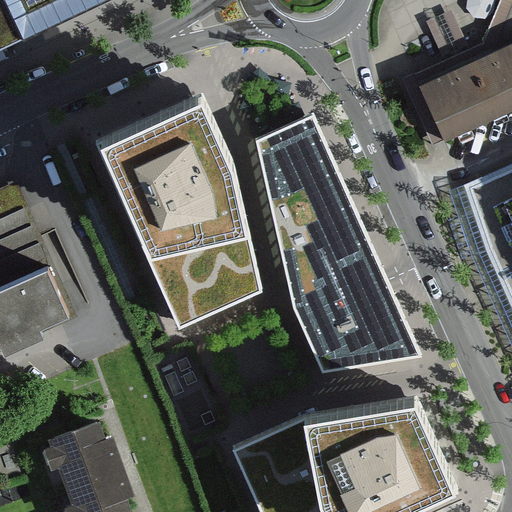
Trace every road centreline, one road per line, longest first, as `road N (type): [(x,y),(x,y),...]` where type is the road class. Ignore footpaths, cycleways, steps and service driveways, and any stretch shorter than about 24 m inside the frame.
road 1 (residential): [(366,109),(511,442)]
road 2 (residential): [(0,121),(176,38)]
